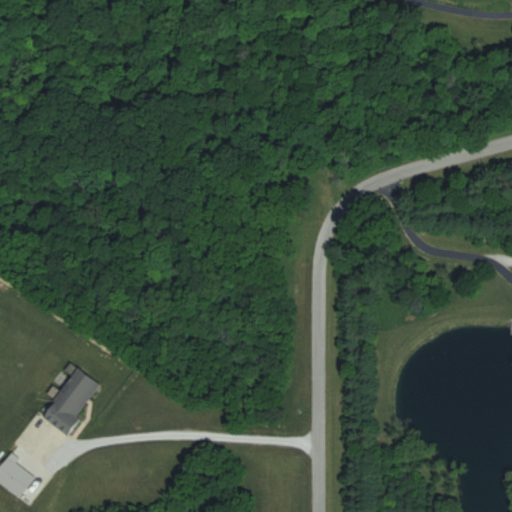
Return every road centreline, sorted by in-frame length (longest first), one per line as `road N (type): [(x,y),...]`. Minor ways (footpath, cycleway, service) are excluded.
road 1 (residential): [(318,511),(318,262),(326,229),(344,195),(382,168),(511,133)]
road 2 (residential): [(382,168),(409,231),(456,254),(489,257),(511,278)]
